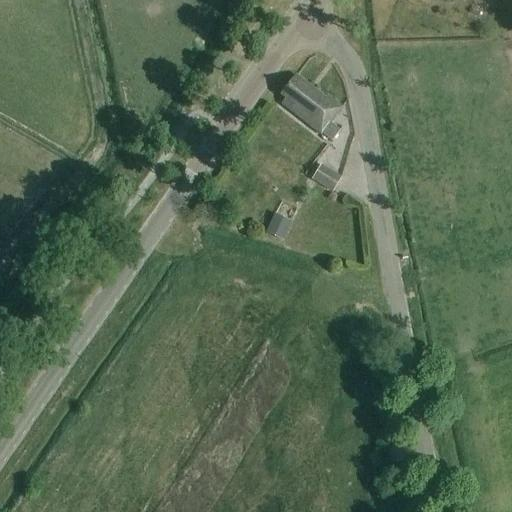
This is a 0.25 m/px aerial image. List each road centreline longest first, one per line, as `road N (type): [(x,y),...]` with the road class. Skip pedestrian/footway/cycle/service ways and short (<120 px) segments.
road 1 (tertiary): [(0,452),(303,21)]
road 2 (tertiary): [(439,511),(357,78),(337,45),(303,21)]
